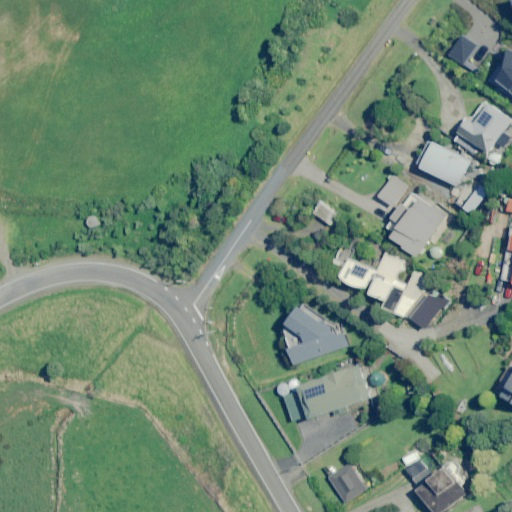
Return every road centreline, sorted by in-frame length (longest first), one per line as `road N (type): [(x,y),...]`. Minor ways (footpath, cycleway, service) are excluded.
road 1 (residential): [(184,320),(409,0)]
road 2 (tertiary): [(184,320),(290,511)]
road 3 (tertiary): [(0,298),(49,277),(101,272),(154,290),(184,320)]
